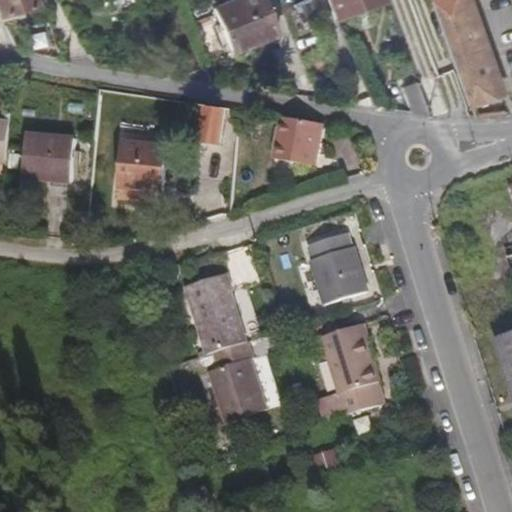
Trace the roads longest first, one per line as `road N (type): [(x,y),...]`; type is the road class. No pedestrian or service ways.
road 1 (residential): [(0,249),(96,259),(182,243),(380,186),(417,158)]
road 2 (residential): [(417,158),(390,130),(337,110),(0,60)]
road 3 (residential): [(417,158),(419,240),(502,511)]
road 4 (unknown): [(460,149),(404,0)]
